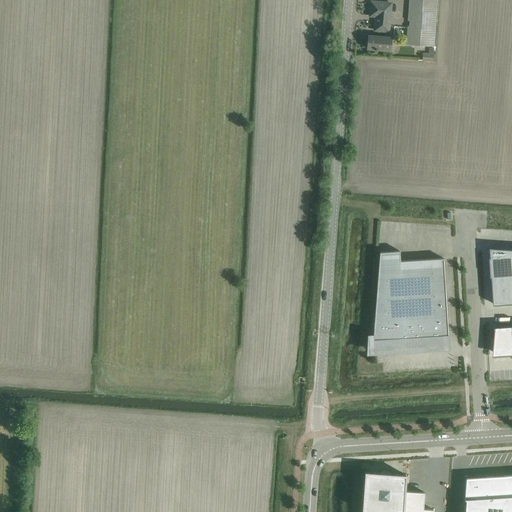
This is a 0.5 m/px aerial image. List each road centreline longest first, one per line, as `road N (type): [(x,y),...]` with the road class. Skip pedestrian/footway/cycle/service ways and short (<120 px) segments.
road 1 (unclassified): [(329,449),(318,414),(349,0)]
road 2 (unclassified): [(482,437),(469,214)]
road 3 (secondary): [(482,437),(329,449)]
